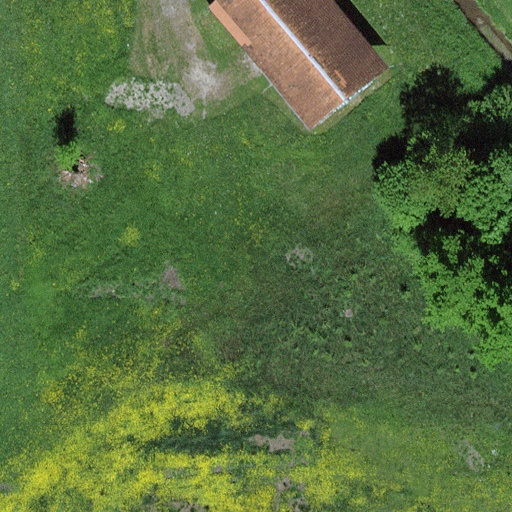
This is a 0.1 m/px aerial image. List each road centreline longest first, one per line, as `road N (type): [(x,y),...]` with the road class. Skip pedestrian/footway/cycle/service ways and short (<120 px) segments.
road 1 (track): [(0,413),(235,214)]
road 2 (track): [(183,0),(235,214)]
